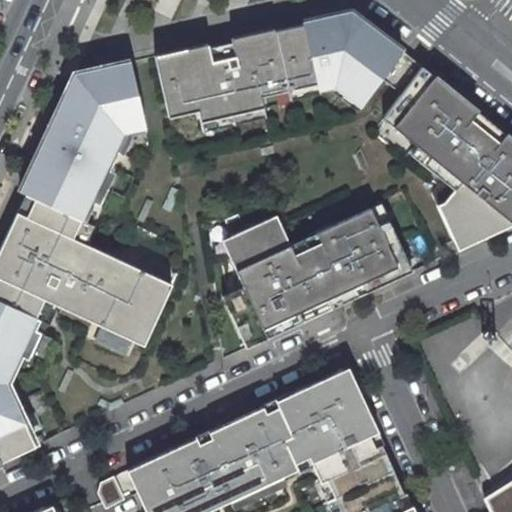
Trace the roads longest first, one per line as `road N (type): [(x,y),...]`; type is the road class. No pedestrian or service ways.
road 1 (residential): [(0,498),(362,322)]
road 2 (residential): [(362,322),(450,511)]
road 3 (residential): [(362,322),(511,249)]
